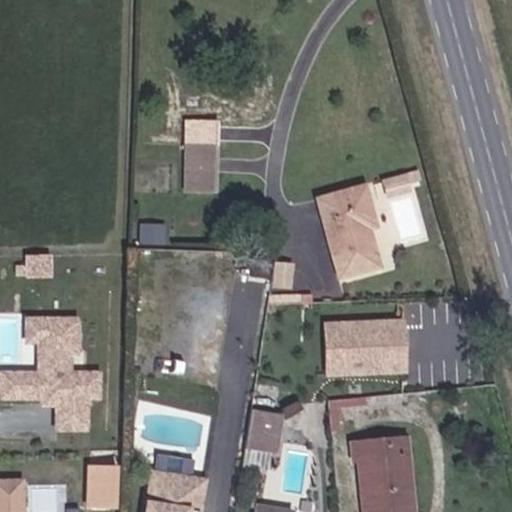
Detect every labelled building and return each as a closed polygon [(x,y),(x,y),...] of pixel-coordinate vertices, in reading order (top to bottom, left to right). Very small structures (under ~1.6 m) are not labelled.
[(194,144),(195,193),(217,193),(216,145),(194,144)] [(388,198),(421,190),(416,169),(383,177),(388,198)] [(368,232),(392,224),(378,183),(322,204),(349,278),(381,267),(368,232)] [(274,262),(272,289),(294,290),(296,264),(274,262)] [(405,317),(325,320),(327,374),(407,371),(405,317)] [(89,396),(89,373),(61,372),(61,350),(68,350),(68,318),(19,318),(19,340),(32,340),(31,372),(13,372),(13,396),(34,396),(34,403),(48,403),(77,403),(77,396),(89,396)] [(76,428),(77,403),(48,403),(47,427),(76,428)] [(286,414),(251,408),(244,447),(279,453),(286,414)] [(424,511),(421,439),(353,442),(352,468),(368,469),(365,511),(424,511)] [(189,471),(190,458),(162,456),(161,468),(189,471)] [(111,511),(111,468),(81,468),(81,511),(111,511)] [(185,511),(191,479),(151,472),(143,511),(185,511)] [(22,511),(23,479),(0,478),(0,511),(22,511)] [(196,511),(202,481),(191,479),(185,511),(196,511)] [(55,511),(56,486),(30,485),(30,511),(55,511)]
